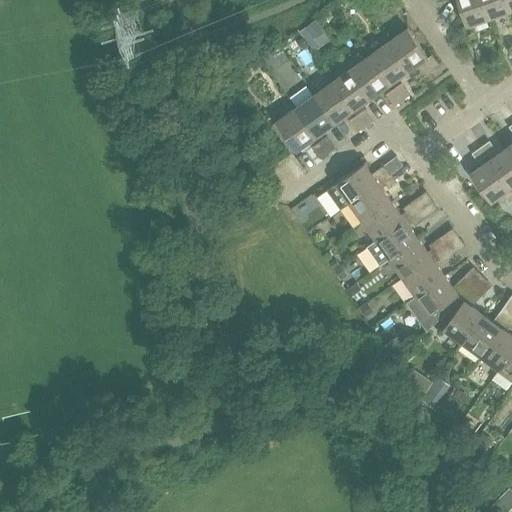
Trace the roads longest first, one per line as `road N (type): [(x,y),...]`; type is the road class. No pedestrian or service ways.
road 1 (residential): [(416,156),(393,123),(286,198)]
road 2 (residential): [(511,278),(416,156)]
road 3 (residential): [(485,105),(412,0)]
